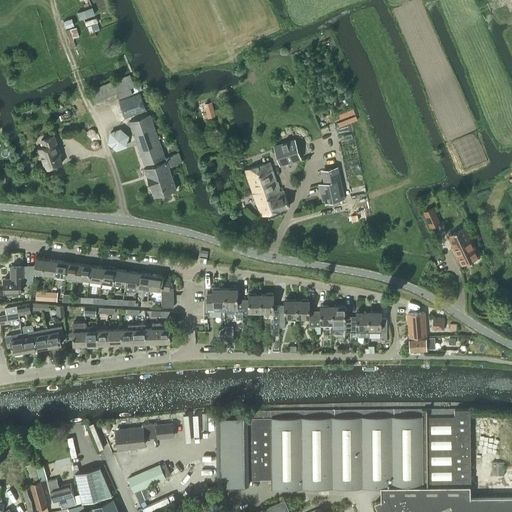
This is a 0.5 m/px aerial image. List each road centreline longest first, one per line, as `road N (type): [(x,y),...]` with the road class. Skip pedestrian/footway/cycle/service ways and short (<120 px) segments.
road 1 (tertiary): [(511,345),(390,279),(153,225),(0,206)]
road 2 (residential): [(188,266),(387,299),(395,345),(389,356)]
road 3 (residential): [(188,356),(389,356)]
road 4 (residential): [(188,266),(2,243),(0,249)]
road 5 (residential): [(3,381),(188,356)]
